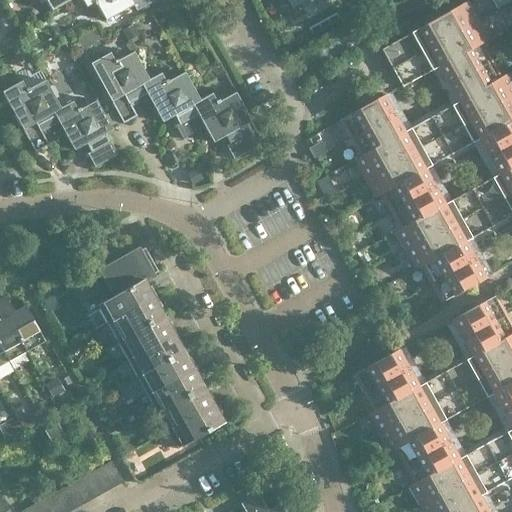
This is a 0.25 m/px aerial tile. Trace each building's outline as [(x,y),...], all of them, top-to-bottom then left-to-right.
[(44,0),(50,11),(70,0),(44,0)] [(156,0),(80,0),(85,8),(93,3),(94,6),(96,6),(104,21),(133,5),(136,11),(156,0)] [(285,0),(291,10),(308,0),(285,0)] [(496,10),(509,2),(511,1),(511,0),(479,0),(472,4),(480,18),(496,9),(496,10)] [(420,53),(477,21),(467,2),(425,25),(418,28),(416,24),(399,34),(402,38),(410,34),(420,53)] [(430,71),(446,62),(487,39),(477,21),(420,53),(430,71)] [(441,89),(492,60),(483,43),(488,40),(487,39),(446,62),(430,71),(431,71),(441,89)] [(140,85),(147,81),(132,53),(116,61),(116,60),(113,61),(108,53),(89,64),(110,102),(122,124),(135,116),(129,104),(146,95),(140,85)] [(502,77),(492,60),(441,89),(448,102),(450,106),(450,107),(508,75),(507,74),(502,77)] [(191,105),(199,101),(183,73),(167,81),(167,80),(164,82),(160,74),(147,81),(140,85),(146,95),(161,123),(173,116),(178,124),(174,126),(182,140),(203,127),(191,105)] [(460,125),(476,116),(511,96),(511,82),(508,75),(450,107),(460,125)] [(51,112),(58,109),(44,81),(28,89),(27,88),(24,90),(20,81),(1,92),(21,130),(22,130),(34,152),(47,145),(40,132),(57,123),(51,112)] [(243,126),(250,122),(234,93),(218,102),(218,101),(215,102),(211,94),(199,101),(191,105),(203,127),(212,143),(224,136),(229,145),(225,146),(232,160),(255,147),(248,135),(243,126)] [(400,111),(390,93),(384,96),(384,95),(374,101),(350,115),(338,121),(348,140),(400,111)] [(471,143),(486,134),(511,120),(511,96),(476,116),(460,125),(471,143)] [(51,112),(57,123),(72,151),(85,144),(89,153),(86,154),(93,167),(116,155),(110,143),(109,143),(104,134),(111,130),(95,101),(79,110),(78,109),(76,110),(71,102),(58,109),(51,112)] [(353,161),(394,138),(410,129),(407,125),(400,111),(348,140),(358,157),(352,160),(353,161)] [(481,161),(496,153),(511,143),(511,120),(486,134),(471,143),(471,144),(474,147),(481,161)] [(363,179),(405,156),(420,148),(410,129),(394,138),(353,161),(363,179)] [(511,143),(496,153),(481,161),(489,174),(491,178),(491,179),(511,167),(511,143)] [(373,198),(415,174),(430,166),(420,148),(405,156),(363,179),(373,198)] [(389,212),(425,192),(440,184),(432,170),(430,166),(415,174),(373,198),(379,195),(389,212)] [(501,197),(511,191),(511,167),(491,179),(501,197)] [(191,185),(203,179),(199,170),(187,176),(191,185)] [(393,234),(435,211),(450,202),(450,201),(447,198),(440,184),(425,192),(389,212),(398,230),(392,233),(393,234)] [(511,215),(511,191),(501,197),(511,215)] [(403,252),(445,229),(460,220),(450,202),(435,211),(393,234),(403,252)] [(413,270),(455,247),(470,238),(460,220),(445,229),(403,252),(413,270)] [(429,285),(465,265),(481,256),(470,238),(455,247),(413,270),(414,271),(419,268),(429,285)] [(147,288),(143,280),(158,272),(144,248),(102,271),(115,295),(96,306),(106,324),(156,296),(150,286),(147,288)] [(476,284),(486,278),(486,277),(491,274),(481,256),(465,265),(429,285),(439,303),(476,284)] [(95,283),(90,274),(74,283),(79,291),(95,283)] [(116,342),(163,316),(159,309),(162,307),(156,296),(106,324),(116,342)] [(454,342),(505,314),(495,296),(460,315),(449,321),(444,325),(454,342)] [(0,306),(25,351),(42,341),(24,308),(14,314),(4,297),(0,299),(0,306)] [(0,349),(6,361),(25,351),(0,306),(0,349)] [(464,361),(480,352),(511,333),(511,325),(505,314),(454,342),(463,357),(464,361)] [(170,322),(167,323),(163,316),(116,342),(126,360),(176,332),(170,322)] [(179,344),(182,343),(176,332),(126,360),(136,378),(183,352),(179,344)] [(474,379),(491,370),(511,358),(511,333),(480,352),(464,361),(474,379)] [(413,365),(403,347),(398,350),(352,376),(362,394),(397,374),(413,365)] [(146,395),(195,368),(190,357),(187,359),(183,352),(136,378),(146,395)] [(502,390),(511,383),(511,358),(491,370),(474,379),(485,399),(502,390)] [(372,412),(407,392),(423,383),(421,380),(413,365),(397,374),(362,394),(372,412)] [(156,413),(202,387),(198,380),(201,378),(195,368),(146,395),(156,413)] [(377,433),(418,411),(434,402),(423,383),(407,392),(372,412),(367,415),(377,433)] [(495,415),(511,406),(511,405),(511,383),(502,390),(485,399),(495,415)] [(210,393),(207,395),(202,387),(156,413),(166,431),(215,404),(210,393)] [(388,453),(393,450),(445,421),(434,402),(418,411),(377,433),(388,453)] [(215,404),(166,431),(176,450),(223,424),(218,416),(221,414),(215,404)] [(505,433),(511,428),(511,405),(511,406),(495,415),(503,429),(505,433)] [(22,430),(15,417),(0,425),(0,431),(5,440),(22,430)] [(403,467),(438,447),(454,438),(445,421),(393,450),(403,467)] [(51,446),(64,438),(56,423),(43,431),(51,446)] [(154,437),(135,449),(143,462),(162,450),(154,437)] [(413,484),(448,465),(464,456),(454,438),(438,447),(403,467),(413,484)] [(417,506),(458,484),(474,475),(464,456),(448,465),(413,484),(407,488),(417,506)] [(112,488),(122,483),(110,462),(100,467),(112,488)] [(102,494),(112,488),(100,467),(91,473),(102,494)] [(92,500),(102,494),(91,473),(81,478),(92,500)] [(420,511),(451,511),(485,493),(474,475),(458,484),(417,506),(420,511)] [(82,505),(92,500),(81,478),(70,484),(82,505)] [(72,510),(82,505),(70,484),(60,489),(72,510)] [(69,511),(72,510),(60,489),(50,495),(60,511),(69,511)] [(495,511),(485,493),(451,511),(495,511)] [(60,511),(50,495),(40,500),(46,511),(60,511)] [(282,511),(279,506),(269,511),(267,511),(258,496),(249,501),(255,511),(282,511)] [(46,511),(40,500),(30,506),(33,511),(46,511)] [(255,511),(249,501),(240,506),(243,511),(255,511)]
